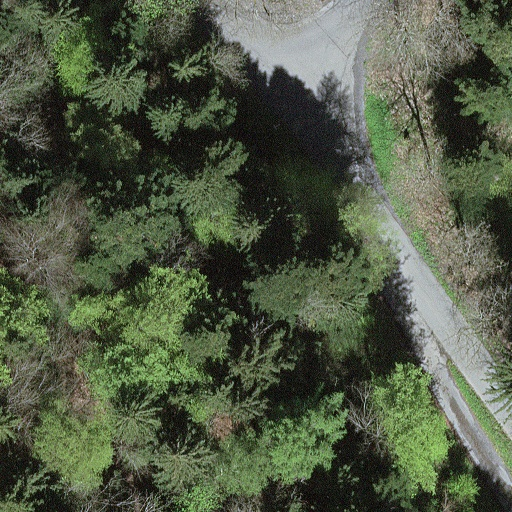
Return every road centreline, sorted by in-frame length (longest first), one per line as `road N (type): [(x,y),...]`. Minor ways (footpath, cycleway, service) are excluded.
road 1 (unclassified): [(511,417),(353,194),(303,86)]
road 2 (track): [(511,497),(421,333),(422,292)]
road 3 (unclassified): [(303,86),(209,0)]
